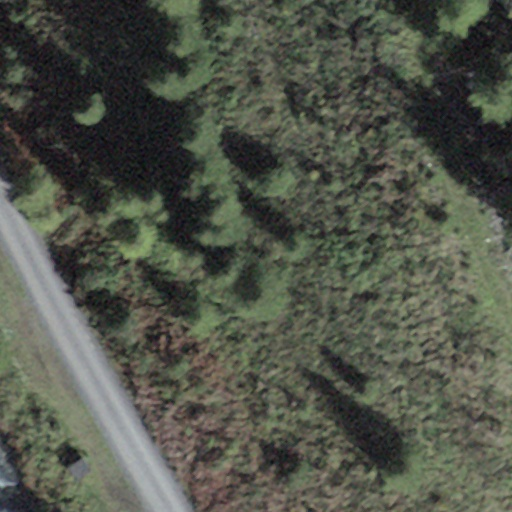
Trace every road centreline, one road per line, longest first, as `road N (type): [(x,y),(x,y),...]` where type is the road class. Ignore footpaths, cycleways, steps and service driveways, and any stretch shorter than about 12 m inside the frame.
road 1 (track): [(171,511),(0,195)]
road 2 (track): [(511,334),(452,165)]
